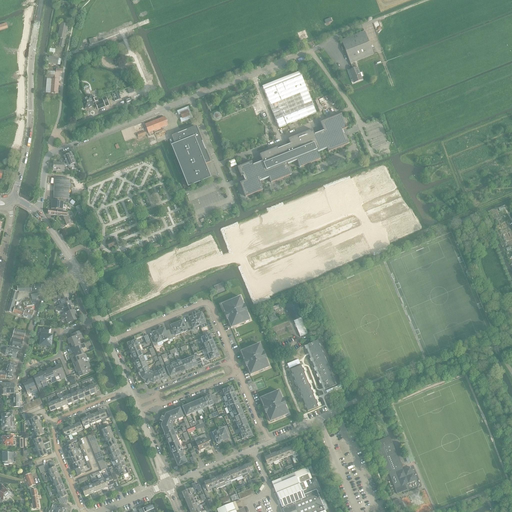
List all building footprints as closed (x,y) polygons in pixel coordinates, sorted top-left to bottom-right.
[(67,34),(68,32),(67,32),(68,24),(61,23),(59,32),(58,38),(61,38),(60,43),(59,43),(58,47),(63,48),(65,39),(66,34),(67,34)] [(355,62),(374,54),(364,31),(342,40),(351,64),(353,69),(350,71),(354,83),(362,80),(358,67),(357,68),(355,62)] [(59,59),(49,57),(48,63),(58,65),(59,59)] [(300,72),(262,87),(264,91),(267,98),(270,106),(279,128),(293,122),(297,121),(316,113),(301,76),(300,72)] [(58,94),(59,80),(55,80),(55,76),(47,76),(47,79),(51,80),(50,93),(54,93),(54,94),(56,94),(58,94)] [(333,107),(326,90),(312,95),(319,112),(333,107)] [(106,98),(103,99),(102,99),(103,101),(98,103),(97,102),(98,102),(98,101),(97,98),(94,99),(92,95),(87,97),(87,99),(85,99),(84,98),(80,100),(82,104),(83,104),(85,109),(93,106),(93,104),(96,103),(96,104),(98,110),(105,107),(106,107),(109,105),(109,106),(110,105),(107,98),(106,98)] [(188,110),(180,113),(182,119),(190,116),(188,110)] [(312,130),(288,139),(290,144),(278,149),(277,148),(260,155),(262,162),(253,165),(252,162),(237,167),(241,177),(243,176),(245,181),(240,183),(246,197),(263,190),(260,182),(269,178),(271,183),(292,175),(287,165),(297,161),(300,168),(320,159),(318,153),(327,149),(328,152),(349,144),(346,135),(344,135),(343,130),(347,128),(341,115),(320,123),(324,131),(314,135),(312,130)] [(145,124),(148,133),(168,126),(165,117),(145,124)] [(175,144),(171,146),(177,159),(174,160),(180,175),(182,174),(188,187),(211,178),(206,164),(211,162),(196,127),(172,136),(175,144)] [(65,158),(62,159),(65,165),(67,164),(69,168),(71,167),(70,166),(76,164),(72,153),(64,156),(65,158)] [(54,163),(53,171),(64,172),(65,165),(62,159),(60,160),(59,163),(54,163)] [(54,179),(54,199),(55,199),(69,199),(69,197),(70,179),(56,179),(54,179)] [(293,205),(288,208),(290,213),(289,213),(292,220),(293,220),(295,226),(301,223),(300,223),(324,213),(324,214),(329,212),(327,206),(328,206),(325,199),(324,199),(322,194),(317,196),(317,197),(294,206),(293,205)] [(52,200),(51,209),(62,210),(63,203),(65,203),(65,202),(69,202),(69,199),(55,199),(55,200),(52,200)] [(49,210),(48,214),(63,216),(67,225),(72,223),(70,217),(73,216),(72,213),(49,210)] [(247,225),(242,227),(244,232),(244,233),(246,240),(247,240),(249,245),(255,243),(255,242),(265,238),(268,237),(273,235),(266,218),(261,220),(261,219),(258,221),(248,225),(247,225)] [(109,249),(117,246),(115,239),(106,243),(109,249)] [(360,239),(355,241),(358,251),(363,249),(364,250),(367,249),(365,243),(362,244),(360,239)] [(349,244),(345,246),(349,255),(354,253),(350,244),(352,243),(351,241),(348,242),(349,244)] [(352,243),(350,244),(354,253),(358,251),(355,241),(354,241),(355,242),(352,243)] [(213,242),(205,246),(210,258),(212,257),(215,256),(213,251),(216,249),(213,242)] [(339,248),(336,250),(340,258),(344,256),(341,248),(342,247),(341,245),(339,246),(339,248)] [(205,246),(196,249),(199,256),(202,255),(204,260),(207,259),(207,260),(210,258),(205,246)] [(342,247),(341,248),(344,256),(349,255),(345,246),(342,247)] [(196,249),(188,252),(193,265),(196,264),(199,263),(196,257),(199,256),(196,249)] [(330,252),(327,253),(330,262),(335,260),(331,251),(333,251),(332,249),(329,250),(330,252)] [(333,251),(331,251),(335,260),(340,258),(336,250),(333,251)] [(188,252),(180,256),(183,263),(185,262),(188,267),(190,266),(191,266),(193,265),(188,252)] [(319,262),(316,263),(318,268),(321,267),(321,266),(325,264),(322,255),(323,255),(322,253),(320,254),(320,255),(317,257),(319,262)] [(323,255),(322,255),(325,264),(330,262),(327,253),(323,255)] [(180,256),(171,259),(176,272),(179,271),(182,269),(180,264),(183,263),(180,256)] [(171,259),(163,262),(166,270),(169,269),(171,274),(174,273),(176,272),(171,259)] [(307,259),(304,260),(305,262),(306,262),(310,270),(314,269),(315,270),(318,268),(316,263),(313,264),(311,259),(307,261),(307,259)] [(163,262),(155,266),(160,279),(162,278),(162,277),(165,276),(163,271),(166,270),(163,262)] [(305,262),(301,264),(305,272),(310,270),(306,262),(305,262)] [(297,263),(294,264),(295,266),(297,266),(300,274),(305,272),(301,264),(298,265),(297,263)] [(155,266),(146,269),(149,276),(152,275),(154,281),(157,279),(157,280),(160,279),(155,266)] [(295,266),(292,267),(296,276),(300,274),(297,266),(295,266)] [(288,267),(285,268),(286,270),(287,269),(291,278),(296,276),(292,267),(289,269),(288,267)] [(286,270),(282,271),(286,280),(291,278),(287,269),(286,270)] [(278,270),(276,272),(276,274),(278,273),(281,282),(286,280),(282,271),(279,273),(278,270)] [(131,276),(133,282),(136,281),(138,286),(146,283),(145,283),(141,272),(131,276)] [(273,274),(277,284),(281,282),(278,273),(276,274),(273,275),(273,274)] [(270,282),(267,283),(269,288),(272,287),(272,286),(277,284),(273,274),(268,277),(270,282)] [(123,280),(113,285),(117,295),(116,295),(117,295),(123,293),(122,292),(121,290),(126,288),(127,288),(124,280),(123,280)] [(58,301),(60,305),(67,302),(65,297),(68,296),(66,292),(52,298),(54,302),(58,301)] [(240,297),(222,305),(225,313),(224,314),(227,320),(228,320),(231,328),(250,320),(246,312),(247,311),(245,305),(243,305),(240,297)] [(70,301),(67,302),(60,305),(56,306),(58,311),(62,310),(64,314),(71,311),(69,306),(72,305),(70,301)] [(301,336),(308,333),(302,320),(301,321),(300,318),(303,317),(296,301),(286,305),(292,321),(295,320),(296,323),(295,323),(301,336)] [(34,308),(34,306),(28,307),(27,302),(23,303),(25,311),(30,312),(29,311),(33,311),(34,308)] [(31,318),(33,311),(29,311),(30,312),(25,311),(23,310),(24,309),(23,308),(23,307),(18,305),(17,308),(15,307),(13,312),(23,315),(23,317),(26,318),(27,317),(31,318)] [(74,310),(71,311),(64,314),(60,315),(62,320),(65,319),(67,323),(75,320),(73,315),(76,314),(74,310)] [(274,310),(267,313),(271,322),(278,319),(274,310)] [(195,316),(200,326),(206,324),(205,323),(206,322),(205,319),(204,320),(203,317),(204,317),(202,313),(202,314),(201,313),(201,312),(197,314),(198,315),(195,316)] [(191,321),(187,323),(191,331),(194,330),(194,328),(200,326),(195,316),(193,317),(193,316),(189,317),(190,318),(189,318),(191,321)] [(179,322),(177,323),(181,334),(187,331),(187,333),(191,331),(187,323),(184,324),(183,321),(182,321),(182,320),(179,321),(179,322)] [(172,329),(169,330),(172,339),(176,337),(175,336),(181,334),(177,323),(174,324),(174,323),(171,325),(171,326),(172,329)] [(52,336),(50,336),(51,329),(38,327),(37,338),(41,339),(40,345),(51,346),(52,336)] [(161,330),(158,331),(163,341),(168,339),(169,340),(172,339),(169,330),(166,332),(164,328),(164,329),(164,328),(160,329),(161,330)] [(13,333),(12,337),(24,340),(26,332),(15,329),(14,330),(13,330),(13,333)] [(69,345),(70,344),(72,343),(73,348),(72,348),(81,345),(81,344),(79,340),(83,339),(81,334),(83,334),(82,330),(70,335),(72,338),(67,340),(69,345)] [(159,346),(163,344),(163,343),(163,341),(158,331),(156,332),(156,331),(152,332),(153,333),(152,333),(154,337),(150,338),(154,346),(157,345),(158,345),(159,346)] [(210,335),(204,337),(201,338),(199,339),(201,345),(204,344),(212,340),(211,338),(212,337),(211,335),(210,335)] [(12,337),(9,346),(10,346),(18,348),(21,349),(22,349),(24,340),(12,337)] [(129,347),(130,349),(141,345),(140,342),(137,343),(136,340),(131,342),(131,341),(128,343),(127,344),(128,344),(127,344),(128,347),(129,347)] [(213,342),(212,340),(204,344),(206,349),(215,345),(214,342),(213,342)] [(318,341),(308,345),(309,348),(308,348),(310,352),(312,354),(311,355),(312,358),(313,358),(314,361),(313,361),(316,368),(317,367),(318,370),(317,370),(319,374),(320,374),(322,379),(321,380),(323,383),(324,386),(325,390),(335,386),(334,382),(335,382),(333,378),(332,379),(331,376),(332,376),(329,369),(328,367),(328,366),(327,363),(326,363),(324,357),(323,353),(322,354),(321,351),(322,351),(320,347),(319,345),(319,344),(318,341)] [(70,349),(68,350),(69,354),(71,353),(72,354),(74,353),(76,357),(84,354),(82,349),(86,348),(84,343),(81,344),(81,345),(72,348),(70,349)] [(259,344),(241,352),(244,360),(243,360),(246,367),(247,366),(251,375),(269,367),(266,359),(267,358),(264,352),(263,352),(259,344)] [(130,352),(131,355),(141,351),(143,350),(141,345),(130,349),(131,352),(130,352)] [(217,348),(215,345),(206,349),(208,354),(217,351),(216,348),(217,348)] [(7,348),(5,355),(11,357),(16,359),(18,351),(18,348),(10,346),(9,348),(7,348)] [(133,358),(134,360),(143,356),(141,351),(131,355),(132,358),(133,358)] [(218,353),(217,351),(208,354),(206,355),(208,361),(215,358),(216,359),(219,357),(218,357),(219,356),(220,355),(219,353),(218,353)] [(85,354),(84,354),(76,357),(71,359),(73,364),(75,363),(77,367),(76,368),(85,364),(83,360),(87,358),(85,354)] [(134,363),(136,366),(145,362),(143,356),(134,360),(135,362),(134,363)] [(194,357),(188,359),(192,368),(194,367),(194,368),(197,366),(197,365),(194,357)] [(192,368),(188,359),(183,361),(186,370),(189,369),(189,370),(192,368)] [(184,371),(186,370),(183,361),(177,363),(181,373),(184,372),(184,371)] [(8,362),(5,373),(6,373),(5,376),(5,377),(10,378),(9,379),(11,379),(12,379),(13,379),(13,378),(13,377),(17,364),(8,362)] [(138,368),(139,371),(147,367),(145,362),(136,366),(137,369),(138,368)] [(88,363),(85,364),(76,368),(74,368),(76,373),(79,372),(81,376),(88,373),(87,369),(90,367),(88,363)] [(178,374),(181,373),(177,363),(172,366),(176,374),(178,373),(178,374)] [(56,369),(52,371),(55,378),(59,377),(61,380),(66,378),(60,364),(55,366),(56,369)] [(173,375),(176,374),(172,366),(167,368),(170,377),(171,376),(171,377),(174,376),(173,375)] [(301,366),(291,370),(292,374),(293,374),(294,376),(293,376),(299,390),(300,389),(301,392),(300,392),(301,396),(302,396),(303,398),(302,398),(305,405),(306,405),(307,408),(306,408),(308,412),(318,407),(317,404),(316,400),(315,401),(313,395),(314,395),(312,391),(311,391),(310,389),(311,388),(309,384),(309,385),(304,373),(305,373),(303,369),(302,369),(301,366)] [(153,373),(151,372),(149,372),(147,367),(139,371),(140,373),(139,373),(140,376),(141,376),(142,379),(146,381),(145,383),(147,384),(148,384),(149,382),(153,384),(157,382),(157,383),(160,382),(159,381),(162,380),(158,371),(153,373)] [(47,371),(42,373),(46,382),(50,380),(52,384),(56,382),(55,378),(52,371),(50,368),(46,370),(47,371)] [(164,369),(158,371),(162,380),(164,379),(164,380),(167,379),(167,378),(164,369)] [(38,377),(34,378),(37,386),(41,384),(43,388),(47,386),(46,382),(42,373),(42,372),(37,374),(38,377)] [(33,395),(37,393),(32,379),(27,381),(28,383),(23,385),(25,389),(27,392),(27,393),(31,391),(33,395)] [(0,393),(14,394),(14,384),(0,384),(0,393)] [(93,385),(88,387),(91,395),(96,392),(99,390),(97,385),(94,387),(93,385)] [(223,391),(225,396),(234,392),(233,390),(234,390),(233,387),(232,387),(231,387),(231,386),(228,388),(228,389),(223,391)] [(88,387),(82,390),(85,397),(91,395),(88,387)] [(177,388),(164,393),(167,399),(179,393),(177,388)] [(82,390),(76,392),(79,400),(85,397),(82,390)] [(279,391),(260,399),(264,407),(263,407),(265,414),(266,413),(270,422),(288,414),(285,406),(286,405),(283,399),(282,399),(279,391)] [(76,392),(70,394),(73,402),(79,400),(76,392)] [(235,395),(234,392),(225,396),(228,401),(237,397),(236,394),(235,395)] [(70,394),(65,397),(68,404),(73,402),(70,394)] [(14,407),(20,407),(22,406),(22,405),(20,405),(20,395),(14,395),(14,407)] [(207,397),(205,398),(204,398),(208,407),(213,405),(210,396),(209,396),(209,395),(206,396),(207,397)] [(65,397),(59,399),(62,407),(68,404),(65,397)] [(201,399),(199,400),(203,409),(208,407),(204,398),(205,398),(204,397),(201,399)] [(238,400),(237,397),(228,401),(225,403),(227,408),(230,407),(238,403),(237,401),(238,400)] [(50,412),(56,409),(53,402),(51,398),(50,398),(52,402),(47,404),(50,412)] [(59,399),(53,402),(56,409),(62,407),(59,399)] [(196,401),(193,402),(197,411),(203,409),(199,400),(197,401),(196,401)] [(191,404),(188,405),(192,414),(197,411),(193,402),(190,403),(191,404)] [(239,406),(238,403),(230,407),(227,408),(229,413),(232,412),(242,408),(240,405),(239,406)] [(186,416),(192,414),(188,405),(186,406),(186,405),(183,406),(183,407),(186,416)] [(177,410),(174,411),(178,419),(183,417),(180,408),(179,409),(179,408),(176,409),(177,410)] [(243,411),(242,408),(232,412),(234,417),(243,414),(242,411),(243,411)] [(104,410),(98,413),(101,420),(106,418),(106,417),(108,416),(106,410),(104,411),(104,410)] [(12,418),(12,415),(13,415),(12,411),(9,411),(9,414),(3,414),(3,415),(2,416),(2,419),(1,419),(1,421),(2,422),(2,423),(14,422),(14,418),(12,418)] [(164,431),(165,434),(173,430),(171,426),(172,423),(173,421),(178,419),(174,411),(172,412),(171,411),(169,412),(169,413),(166,414),(164,418),(162,417),(161,419),(161,420),(163,421),(161,426),(163,429),(162,429),(163,432),(164,431)] [(98,413),(92,415),(95,422),(101,420),(98,413)] [(244,416),(243,414),(234,417),(236,423),(246,419),(245,416),(244,416)] [(92,415),(87,417),(90,424),(89,425),(92,431),(94,430),(92,424),(95,422),(92,415)] [(30,420),(28,420),(31,426),(32,425),(39,422),(37,417),(30,420)] [(83,427),(86,426),(87,426),(88,426),(89,425),(90,424),(87,417),(80,420),(83,427)] [(247,422),(246,419),(236,423),(239,428),(247,425),(246,422),(247,422)] [(403,470),(392,443),(385,425),(380,427),(379,426),(381,425),(379,419),(373,422),(375,427),(376,427),(377,429),(370,431),(387,474),(389,474),(397,494),(407,490),(405,484),(415,480),(410,467),(403,470)] [(10,431),(12,430),(15,430),(15,427),(14,427),(14,422),(2,423),(2,424),(1,425),(1,426),(2,426),(2,430),(4,430),(4,431),(10,431)] [(32,425),(34,431),(41,428),(39,422),(32,425)] [(80,423),(74,425),(77,432),(82,430),(80,423)] [(74,425),(68,428),(71,435),(77,432),(74,425)] [(248,427),(247,425),(239,428),(241,434),(250,430),(251,430),(249,427),(248,427)] [(224,429),(219,431),(223,441),(225,440),(226,441),(229,440),(228,439),(229,439),(227,436),(230,435),(227,426),(224,427),(224,429)] [(101,431),(103,436),(112,433),(109,427),(101,431)] [(44,434),(41,428),(34,431),(36,435),(32,437),(33,439),(37,438),(37,437),(44,434)] [(68,428),(62,430),(65,437),(69,436),(70,440),(73,439),(71,435),(68,428)] [(165,436),(166,439),(176,435),(173,430),(165,434),(166,436),(165,436)] [(251,432),(250,430),(241,434),(243,439),(248,437),(248,438),(251,437),(251,436),(252,435),(253,435),(251,432)] [(220,442),(223,441),(219,431),(213,433),(213,432),(210,433),(213,442),(216,440),(217,444),(218,443),(218,444),(221,443),(220,442)] [(103,436),(106,442),(114,439),(112,433),(103,436)] [(199,436),(205,449),(210,447),(208,444),(209,443),(209,441),(211,440),(208,434),(205,435),(205,434),(199,436)] [(3,442),(2,443),(2,445),(3,446),(13,446),(15,446),(15,441),(13,441),(13,437),(15,437),(15,435),(9,435),(9,437),(2,437),(3,441),(3,442)] [(168,442),(169,444),(178,441),(176,435),(166,439),(167,442),(168,442)] [(199,451),(205,449),(199,436),(194,439),(194,440),(191,441),(194,447),(197,447),(197,448),(198,448),(199,451)] [(33,441),(35,447),(43,444),(40,438),(33,441)] [(106,442),(108,448),(116,445),(114,439),(106,442)] [(169,447),(170,450),(180,446),(178,441),(169,444),(170,447),(169,447)] [(407,443),(403,445),(410,463),(414,462),(407,443)] [(35,447),(38,452),(45,449),(43,444),(35,447)] [(65,447),(68,453),(77,450),(78,449),(77,448),(76,448),(76,447),(74,448),(73,444),(65,447)] [(108,448),(106,449),(107,452),(109,450),(110,454),(119,450),(116,445),(108,448)] [(293,445),(288,448),(291,455),(296,453),(293,445)] [(173,453),(173,455),(182,452),(180,446),(170,450),(172,453),(173,453)] [(288,448),(282,450),(285,458),(291,455),(288,448)] [(47,455),(45,449),(38,452),(40,458),(47,455)] [(79,455),(77,450),(68,453),(70,459),(78,456),(79,455)] [(110,454),(113,459),(121,456),(119,450),(110,454)] [(282,450),(276,452),(279,460),(285,458),(282,450)] [(3,459),(2,460),(2,461),(3,462),(3,463),(4,463),(4,465),(8,465),(8,464),(13,464),(13,463),(15,463),(15,457),(16,457),(16,453),(13,454),(13,453),(7,453),(7,452),(3,452),(3,459)] [(175,461),(176,461),(184,457),(182,452),(173,455),(174,458),(175,461)] [(276,452),(270,455),(273,462),(279,460),(276,452)] [(70,459),(73,465),(80,462),(82,461),(79,455),(78,456),(70,459)] [(267,465),(273,462),(270,455),(264,457),(267,465)] [(113,459),(113,460),(111,461),(112,463),(114,462),(115,465),(123,462),(121,456),(113,459)] [(187,462),(184,457),(176,461),(177,463),(176,463),(177,466),(178,466),(179,466),(179,467),(182,465),(182,464),(187,462)] [(73,465),(75,470),(82,468),(84,467),(82,461),(80,462),(73,465)] [(115,465),(118,471),(126,467),(123,462),(115,465)] [(250,463),(244,465),(248,473),(254,471),(250,463)] [(47,464),(44,465),(46,471),(48,470),(50,476),(58,473),(55,467),(52,468),(49,470),(47,464)] [(244,465),(239,468),(242,476),(243,479),(245,478),(245,477),(249,475),(248,475),(248,473),(244,465)] [(128,473),(126,467),(118,471),(120,477),(123,475),(124,478),(128,477),(127,474),(128,473)] [(85,473),(82,468),(75,470),(78,476),(85,473)] [(239,468),(233,470),(236,478),(242,476),(239,468)] [(272,482),(276,493),(300,484),(312,479),(307,468),(272,482)] [(233,470),(227,473),(231,480),(236,478),(233,470)] [(50,476),(49,476),(52,482),(53,481),(53,482),(60,479),(58,473),(50,476)] [(227,473),(221,475),(225,483),(231,480),(227,473)] [(28,488),(35,485),(30,474),(24,477),(28,488)] [(221,475),(216,477),(220,487),(225,485),(225,483),(221,475)] [(110,477),(105,479),(108,487),(113,484),(110,477)] [(216,489),(220,487),(216,477),(210,480),(213,488),(216,487),(216,489)] [(53,482),(55,487),(62,484),(60,479),(53,482)] [(105,479),(99,482),(102,489),(108,487),(105,479)] [(99,482),(98,480),(92,482),(93,484),(96,491),(102,489),(99,482)] [(207,490),(213,488),(210,480),(204,482),(207,490)] [(55,487),(57,493),(65,490),(62,484),(55,487)] [(93,484),(88,487),(91,494),(96,491),(93,484)] [(300,484),(276,493),(282,507),(287,505),(287,507),(306,499),(318,495),(317,490),(304,495),(300,484)] [(0,502),(3,503),(3,497),(5,498),(10,494),(2,485),(0,486),(0,502)] [(85,496),(91,494),(88,487),(82,489),(85,496)] [(185,498),(192,495),(193,495),(192,491),(194,490),(193,488),(182,492),(185,498)] [(34,509),(39,508),(37,496),(35,490),(31,491),(34,509)] [(67,496),(65,490),(57,493),(60,499),(57,500),(59,503),(65,505),(67,499),(66,496),(67,496)] [(194,498),(192,495),(185,498),(187,504),(197,500),(196,498),(194,498)] [(283,511),(321,511),(325,511),(318,495),(306,499),(287,507),(283,509),(283,511)] [(401,506),(398,499),(393,501),(395,508),(401,506)] [(198,502),(197,500),(187,504),(189,510),(199,506),(200,505),(199,502),(198,502)] [(217,509),(217,511),(245,511),(244,508),(236,511),(232,503),(217,509)]
